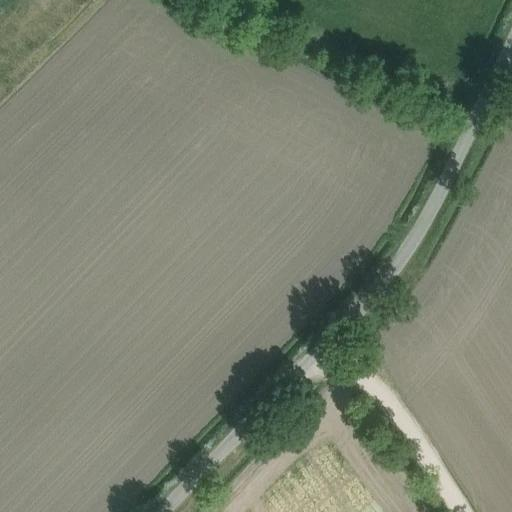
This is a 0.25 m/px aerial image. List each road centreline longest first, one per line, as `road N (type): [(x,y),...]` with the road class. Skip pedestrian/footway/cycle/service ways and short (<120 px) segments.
road 1 (unclassified): [(163,511),(403,258),(511,41)]
road 2 (track): [(446,511),(352,377),(322,348)]
